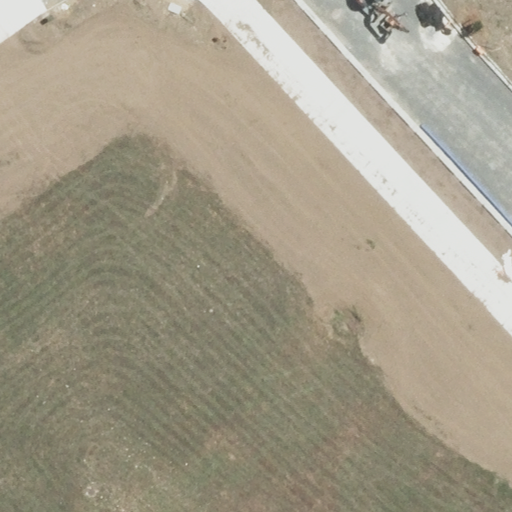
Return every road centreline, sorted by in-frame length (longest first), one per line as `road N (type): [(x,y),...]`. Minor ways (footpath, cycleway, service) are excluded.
road 1 (residential): [(98,507),(403,299)]
road 2 (residential): [(378,0),(511,151)]
